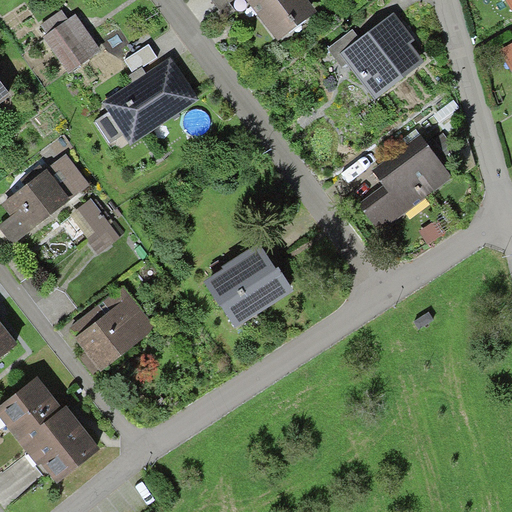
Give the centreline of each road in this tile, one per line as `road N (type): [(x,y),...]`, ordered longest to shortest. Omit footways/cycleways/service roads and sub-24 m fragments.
road 1 (residential): [(380,292),(162,0)]
road 2 (residential): [(145,448),(380,292)]
road 3 (residential): [(145,448),(111,420),(0,277)]
road 4 (residential): [(507,214),(447,0)]
road 5 (residential): [(380,292),(507,214)]
